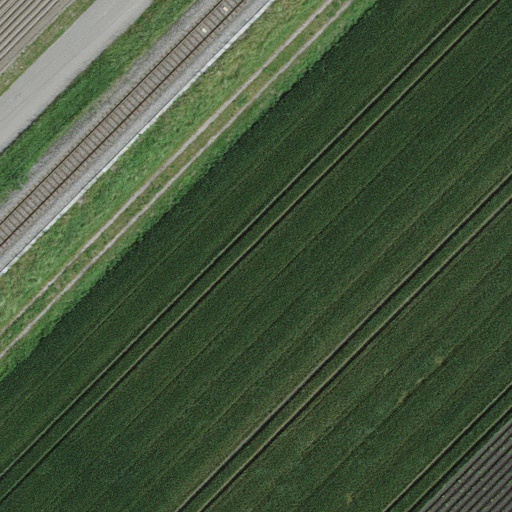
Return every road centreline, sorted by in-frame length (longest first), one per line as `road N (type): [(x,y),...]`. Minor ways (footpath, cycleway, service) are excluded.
road 1 (track): [(0,344),(342,0)]
road 2 (unclassified): [(0,124),(122,0)]
